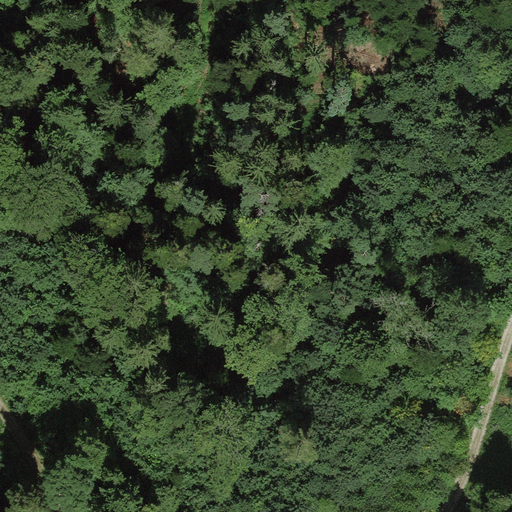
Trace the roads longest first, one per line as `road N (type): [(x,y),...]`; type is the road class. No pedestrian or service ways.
road 1 (track): [(511,334),(447,511)]
road 2 (track): [(65,511),(0,403)]
